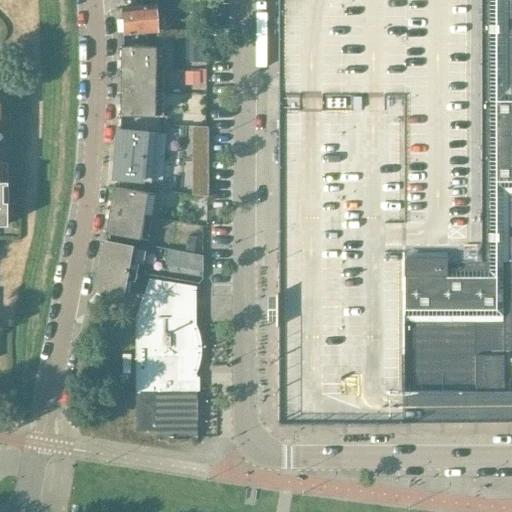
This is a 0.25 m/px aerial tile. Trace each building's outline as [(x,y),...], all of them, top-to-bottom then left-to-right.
[(511,0),(278,0),(278,313),(278,422),(509,422),(509,391),(511,390),(511,0)] [(154,5),(121,8),(123,35),(156,32),(154,5)] [(120,47),(119,71),(155,71),(155,47),(120,47)] [(155,71),(119,71),(119,94),(154,94),(155,71)] [(154,94),(119,94),(119,116),(154,117),(154,94)] [(154,133),(118,130),(116,130),(114,154),(152,157),(154,133)] [(152,157),(114,154),(112,179),(149,181),(152,157)] [(147,193),(112,187),(108,210),(143,216),(147,193)] [(143,216),(108,210),(104,233),(139,239),(143,216)] [(135,248),(102,242),(98,265),(135,272),(137,264),(132,263),(135,248)] [(171,261),(184,262),(184,272),(201,273),(202,253),(171,251),(171,261)] [(135,272),(98,265),(93,289),(126,295),(129,280),(134,281),(135,272)] [(168,295),(170,284),(149,281),(137,316),(147,315),(160,315),(162,302),(163,300),(164,295),(168,295)] [(147,315),(137,316),(136,319),(136,375),(156,375),(156,379),(194,379),(194,322),(194,288),(170,284),(168,295),(164,295),(163,300),(162,302),(160,315),(147,315)] [(197,378),(194,379),(156,379),(156,375),(136,375),(137,430),(157,430),(157,438),(195,438),(194,390),(197,390),(197,378)]
